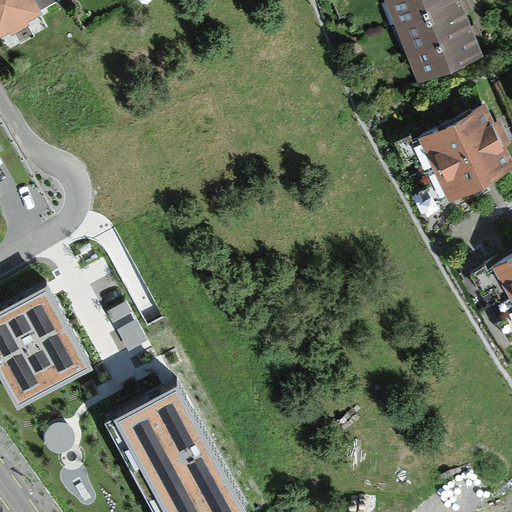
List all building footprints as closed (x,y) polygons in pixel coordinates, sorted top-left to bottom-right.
[(0,0),(0,28),(48,0),(0,0)] [(386,0),(384,1),(417,80),(480,55),(457,0),(386,0)] [(511,161),(482,101),(399,142),(428,201),(511,161)] [(511,325),(511,252),(471,275),(502,331),(511,325)] [(97,378),(39,284),(0,307),(0,390),(21,425),(97,378)] [(207,511),(267,473),(200,373),(135,416),(200,511),(207,511)]
